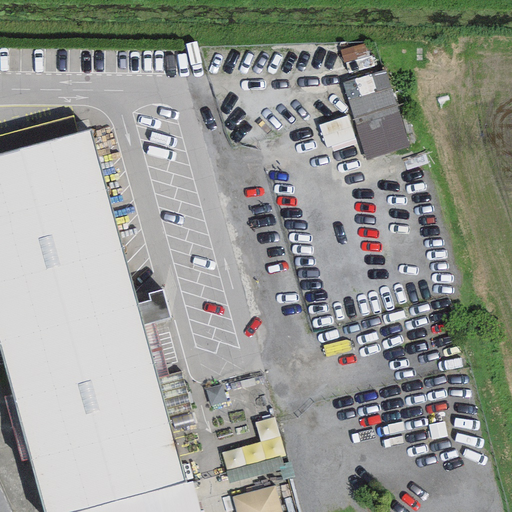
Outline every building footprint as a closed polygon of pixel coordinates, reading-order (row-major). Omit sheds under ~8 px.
[(369,56),(365,44),(340,51),(344,63),(369,56)] [(343,84),(366,160),(409,147),(384,71),(343,84)] [(354,139),(347,116),(318,126),(326,148),(331,146),(354,139)] [(89,130),(0,154),(0,348),(44,511),(70,511),(72,511),(71,511),(199,511),(192,482),(185,483),(143,325),(137,305),(89,130)] [(354,139),(331,146),(333,152),(356,144),(354,139)] [(169,318),(162,291),(149,295),(151,301),(137,305),(143,325),(169,318)] [(234,497),(238,511),(285,511),(278,484),(234,497)]
